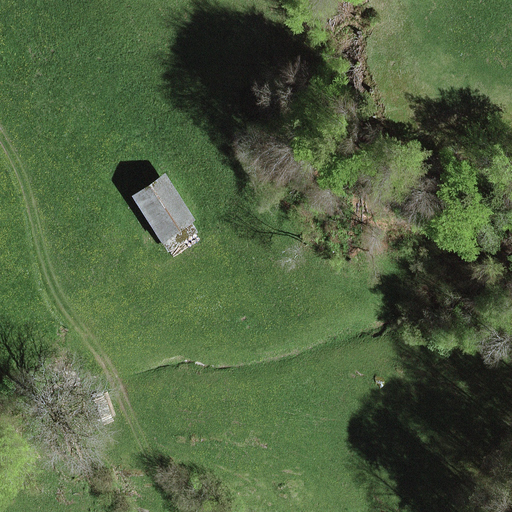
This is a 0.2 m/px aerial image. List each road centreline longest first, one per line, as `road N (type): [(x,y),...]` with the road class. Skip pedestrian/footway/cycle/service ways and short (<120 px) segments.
road 1 (track): [(0,135),(24,179),(43,278),(73,329)]
road 2 (track): [(171,511),(110,369),(73,329)]
